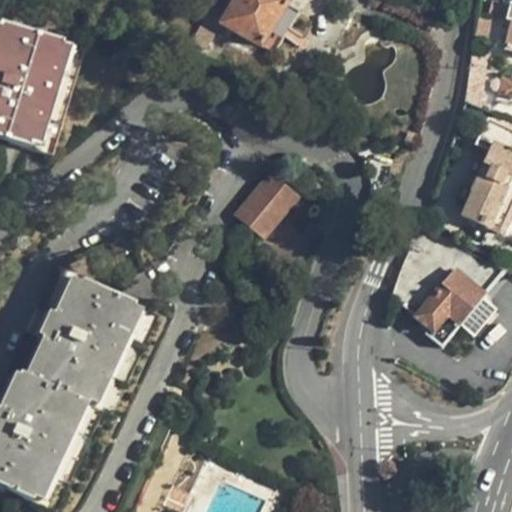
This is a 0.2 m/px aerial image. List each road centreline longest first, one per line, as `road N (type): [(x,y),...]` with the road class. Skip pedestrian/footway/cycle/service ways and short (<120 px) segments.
road 1 (tertiary): [(357,371),(372,284),(449,86),(459,0)]
road 2 (tertiary): [(399,511),(408,479),(423,466),(445,461),(501,476)]
